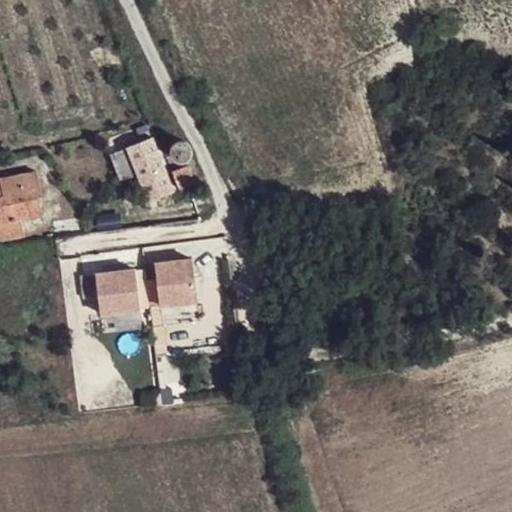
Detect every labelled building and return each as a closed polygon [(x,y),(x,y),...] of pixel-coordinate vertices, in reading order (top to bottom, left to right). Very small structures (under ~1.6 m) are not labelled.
[(148,201),(172,192),(151,138),(126,147),(148,201)] [(183,160),(186,159),(188,157),(189,154),(189,151),(189,148),(188,146),(186,143),(184,142),(181,141),(178,141),(175,142),(173,144),(171,147),(170,149),(169,152),(170,154),(171,157),(173,159),(175,160),(178,160),(180,160),(183,160)] [(182,194),(204,185),(193,158),(171,168),(182,194)] [(0,240),(24,236),(21,220),(42,217),(38,192),(42,191),(39,171),(2,178),(5,195),(0,196),(0,240)] [(192,259),(155,264),(160,305),(197,300),(192,259)] [(136,269),(96,275),(101,314),(141,309),(136,269)]
